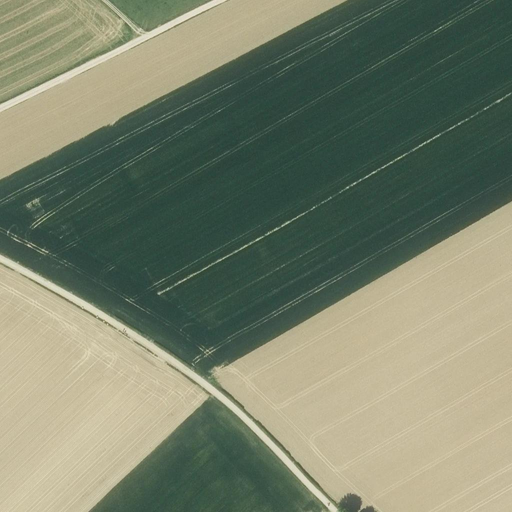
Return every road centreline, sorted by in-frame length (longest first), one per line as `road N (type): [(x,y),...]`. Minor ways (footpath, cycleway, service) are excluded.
road 1 (unclassified): [(335,511),(187,370),(0,259)]
road 2 (track): [(144,37),(0,108)]
